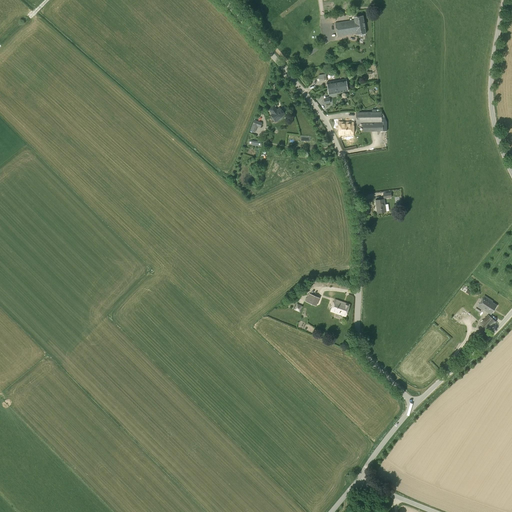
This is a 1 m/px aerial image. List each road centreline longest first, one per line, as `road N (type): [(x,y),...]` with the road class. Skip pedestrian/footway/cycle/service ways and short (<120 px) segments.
road 1 (tertiary): [(221,0),(324,120),(360,234),(359,341),(414,405)]
road 2 (unclassified): [(511,177),(490,85),(506,0)]
road 3 (unclassified): [(414,405),(511,311)]
